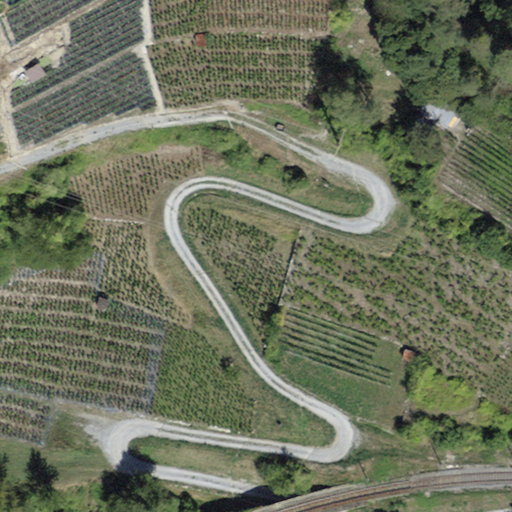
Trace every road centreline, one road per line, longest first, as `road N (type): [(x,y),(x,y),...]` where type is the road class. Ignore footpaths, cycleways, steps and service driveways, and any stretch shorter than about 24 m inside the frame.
road 1 (track): [(133,467),(118,460),(112,440),(121,428),(325,459),(345,438),(327,414),(265,378),(206,290),(168,225),(179,189),(215,182),(351,227),(380,206),(375,188),(364,172),(225,114),(109,130),(0,169)]
road 2 (track): [(311,511),(133,467)]
